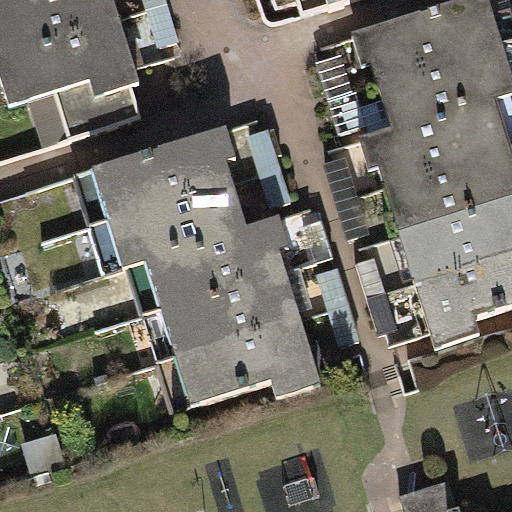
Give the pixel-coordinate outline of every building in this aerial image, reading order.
[(0,5),(0,58),(119,22),(111,0),(19,0),(2,5),(0,5)] [(163,0),(144,0),(148,14),(166,8),(163,0)] [(295,0),(301,19),(361,0),(295,0)] [(377,87),(502,48),(486,0),(481,0),(352,41),(361,71),(372,68),(377,87)] [(166,8),(148,14),(159,49),(177,43),(166,8)] [(132,90),(139,88),(119,22),(0,58),(0,77),(10,110),(30,103),(54,96),(69,143),(141,121),(132,90)] [(377,87),(392,135),(493,103),(511,97),(511,80),(502,48),(377,87)] [(330,102),(348,96),(337,60),(319,66),(330,102)] [(370,142),(392,135),(377,87),(348,96),(330,102),(341,136),(365,128),(370,142)] [(54,96),(30,103),(45,151),(69,143),(54,96)] [(508,151),(493,103),(392,135),(370,142),(360,145),(369,175),(379,172),(384,190),(508,151)] [(269,133),(250,139),(261,175),(280,169),(269,133)] [(93,175),(108,224),(232,185),(226,166),(236,163),(227,134),(93,175)] [(384,190),(399,238),(511,202),(511,162),(508,151),(384,190)] [(354,200),(343,163),(325,169),(336,205),(354,200)] [(280,169),(261,175),(272,210),(291,204),(280,169)] [(247,233),(232,185),(108,224),(123,272),(146,264),(247,233)] [(366,236),(354,200),(336,205),(348,241),(366,236)] [(511,255),(511,202),(399,238),(414,286),(511,255)] [(146,264),(161,312),(285,274),(280,256),(288,253),(279,223),(247,233),(146,264)] [(321,223),(303,228),(314,265),(332,259),(321,223)] [(470,323),(511,309),(511,255),(414,286),(435,352),(475,340),(470,323)] [(329,312),(347,306),(336,272),(318,278),(329,312)] [(300,322),(285,274),(161,312),(176,361),(300,322)] [(363,289),(367,300),(384,295),(385,294),(382,283),(363,289)] [(367,300),(378,336),(396,331),(384,295),(367,300)] [(347,306),(329,312),(340,348),(359,343),(347,306)] [(176,361),(191,409),(271,385),(277,403),(321,389),(300,322),(176,361)] [(458,511),(456,511),(448,484),(400,499),(403,511),(461,511),(458,511)]
